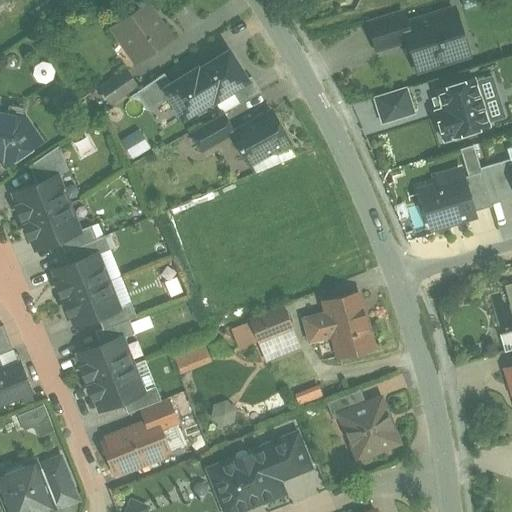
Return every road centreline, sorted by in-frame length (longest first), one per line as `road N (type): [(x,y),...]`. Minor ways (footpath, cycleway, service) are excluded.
road 1 (residential): [(398,276),(337,139),(258,0)]
road 2 (residential): [(97,511),(95,489),(0,270)]
road 3 (residential): [(444,474),(398,276)]
road 4 (residential): [(305,511),(368,488),(444,474)]
